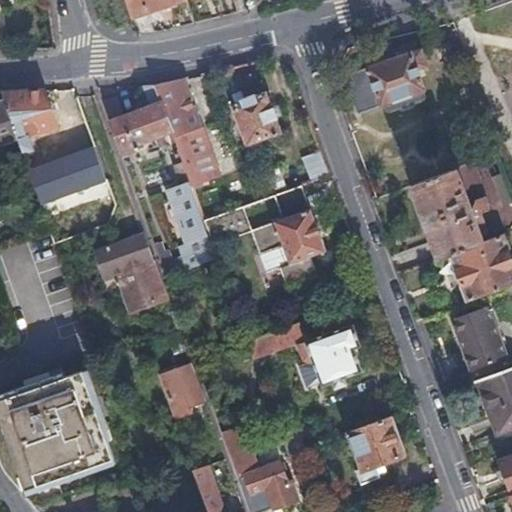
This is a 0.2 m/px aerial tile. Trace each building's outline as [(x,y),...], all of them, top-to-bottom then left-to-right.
[(126,0),(133,20),(189,1),(188,0),(126,0)] [(415,53),(414,51),(349,74),(361,110),(386,101),(389,110),(427,96),(418,72),(432,67),(425,50),(415,53)] [(220,176),(184,75),(155,83),(172,132),(190,181),(192,187),(220,176)] [(102,98),(121,149),(172,132),(155,83),(144,83),(149,101),(124,110),(118,92),(102,98)] [(19,148),(30,143),(27,132),(53,122),(42,87),(0,89),(0,90),(1,96),(15,136),(19,148)] [(267,93),(232,104),(246,145),(281,132),(267,93)] [(0,140),(15,136),(1,96),(0,96),(0,140)] [(19,148),(27,168),(38,165),(30,143),(19,148)] [(93,147),(28,170),(41,205),(106,182),(93,147)] [(312,181),(332,173),(322,148),(302,155),(312,181)] [(277,194),(292,189),(283,163),(268,169),(277,194)] [(476,208),(459,165),(413,181),(441,255),(454,250),(488,238),(486,234),(476,208)] [(0,197),(9,194),(0,171),(0,197)] [(507,204),(511,201),(511,190),(504,171),(495,175),(507,204)] [(185,240),(208,232),(204,221),(192,187),(190,181),(181,184),(183,190),(169,196),(185,240)] [(328,250),(302,185),(292,189),(277,194),(276,195),(285,220),(277,222),(293,264),(284,268),(290,285),(320,274),(313,256),(328,250)] [(257,230),(277,222),(285,220),(276,195),(256,202),(247,205),(257,230)] [(480,197),(476,208),(486,234),(493,230),(485,211),(493,207),(487,195),(480,197)] [(208,232),(213,245),(257,230),(247,205),(204,221),(208,232)] [(141,228),(93,247),(103,278),(114,274),(152,259),(141,228)] [(511,281),(511,246),(506,231),(488,238),(454,250),(471,298),(511,281)] [(190,253),(213,245),(208,232),(185,240),(190,253)] [(166,275),(217,257),(213,245),(190,253),(161,263),(166,275)] [(127,309),(165,295),(152,259),(114,274),(127,309)] [(480,378),(511,365),(511,357),(510,354),(511,352),(511,351),(493,301),(454,315),(474,368),(476,367),(480,378)] [(312,334),(307,320),(248,342),(253,355),(305,336),(312,334)] [(322,385),(364,369),(356,347),(362,345),(354,324),(307,341),(300,344),(303,357),(309,361),(314,360),(322,385)] [(253,355),(248,342),(242,344),(247,357),(253,355)] [(155,370),(171,414),(185,408),(183,403),(201,396),(188,358),(155,370)] [(511,427),(511,365),(480,378),(477,379),(498,433),(511,427)] [(82,369),(0,396),(0,415),(23,478),(20,480),(23,488),(114,454),(82,369)] [(391,416),(344,434),(356,467),(349,471),(354,486),(382,475),(378,464),(404,453),(391,416)] [(231,455),(249,450),(252,448),(242,423),(222,430),(231,455)] [(231,455),(245,495),(266,488),(273,508),(296,499),(289,479),(286,480),(279,461),(256,469),(249,450),(231,455)] [(511,455),(501,460),(511,490),(511,455)] [(205,511),(244,511),(241,511),(222,511),(213,486),(198,490),(205,511)] [(241,511),(244,511),(240,501),(232,503),(234,511),(241,511)]
